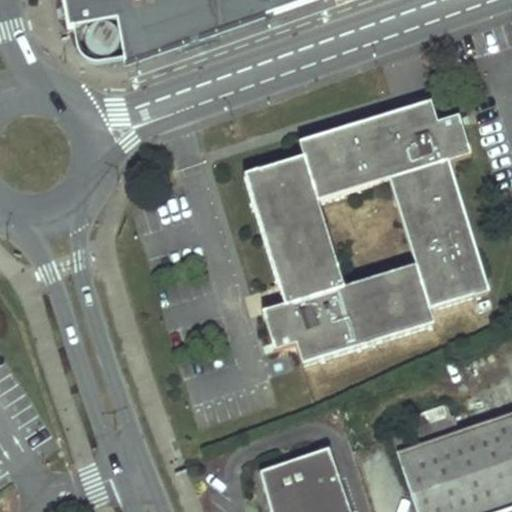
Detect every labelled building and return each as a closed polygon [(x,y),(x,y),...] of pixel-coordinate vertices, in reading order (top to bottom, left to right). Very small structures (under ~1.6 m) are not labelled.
[(64,0),(70,28),(76,27),(77,34),(79,47),(82,54),(84,57),(86,60),(95,64),(103,64),(111,63),(126,60),(127,66),(317,0),(64,0)] [(432,104),(410,111),(413,122),(435,113),(432,104)] [(286,284),(293,306),(285,309),(264,315),(275,354),(298,348),(304,368),(435,327),(431,313),(490,295),(449,164),(472,157),(460,118),(438,125),(435,113),(413,122),(410,111),(300,147),(304,160),(246,178),(278,286),(286,284)] [(286,284),(278,286),(285,309),(293,306),(286,284)] [(503,511),(511,509),(511,416),(461,434),(456,417),(394,438),(399,454),(418,511),(503,511)] [(351,511),(331,452),(263,477),(272,511),(351,511)]
